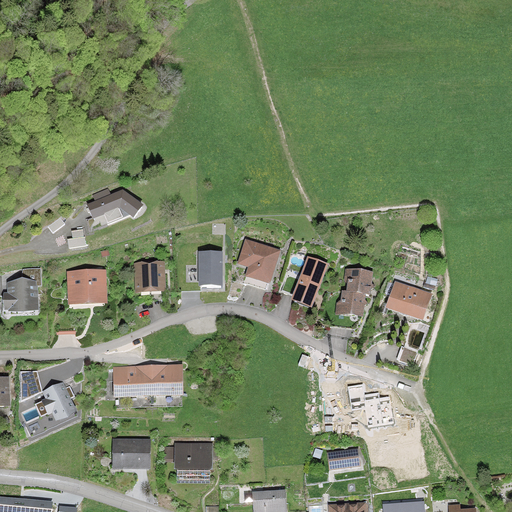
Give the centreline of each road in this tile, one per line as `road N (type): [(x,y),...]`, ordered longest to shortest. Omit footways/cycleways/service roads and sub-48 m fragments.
road 1 (residential): [(0,355),(95,350),(180,314),(224,306),(264,315),(417,386)]
road 2 (track): [(489,511),(417,386),(447,286),(438,225)]
road 3 (residential): [(0,231),(82,163),(118,114),(151,37),(190,0)]
road 4 (residential): [(149,511),(59,483),(0,477)]
road 5 (track): [(141,0),(69,39),(0,54)]
